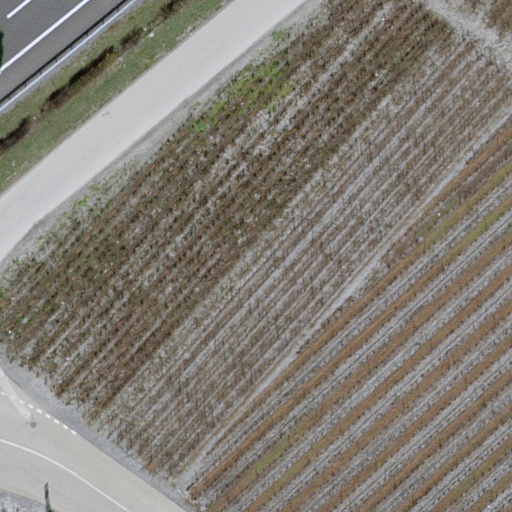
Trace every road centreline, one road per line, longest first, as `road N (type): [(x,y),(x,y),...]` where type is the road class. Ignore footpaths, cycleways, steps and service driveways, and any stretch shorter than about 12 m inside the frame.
road 1 (unclassified): [(277,0),(0,237)]
road 2 (unclassified): [(0,442),(66,469),(129,511)]
